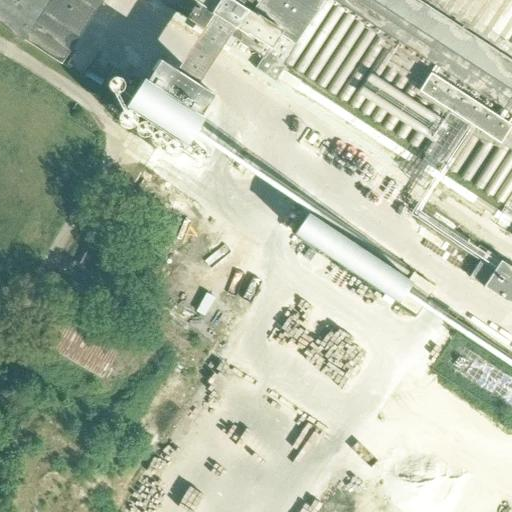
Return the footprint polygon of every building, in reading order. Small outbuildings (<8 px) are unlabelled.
[(103,0),(0,0),(0,25),(61,65),(103,0)] [(116,0),(180,40),(192,21),(158,0),(116,0)] [(166,0),(203,23),(225,36),(227,37),(231,29),(266,51),(259,62),(279,74),(288,60),(284,58),(321,0),(339,0),(380,26),(377,29),(434,66),(418,90),(498,143),(511,122),(511,65),(412,0),(166,0)] [(196,82),(225,36),(203,23),(175,68),(159,59),(146,79),(142,77),(124,106),(186,144),(217,94),(196,82)] [(379,177),(401,188),(409,172),(387,161),(379,177)] [(200,180),(202,194),(214,192),(213,179),(200,180)] [(406,197),(454,222),(462,206),(414,182),(406,197)] [(408,280),(308,212),(294,232),(416,314),(434,286),(413,272),(408,280)] [(92,274),(107,247),(92,239),(78,265),(92,274)] [(511,305),(511,269),(486,252),(470,278),(511,305)] [(80,293),(83,286),(72,280),(68,287),(80,293)] [(102,380),(125,340),(64,305),(41,344),(102,380)] [(71,381),(79,366),(39,345),(31,360),(71,381)]
